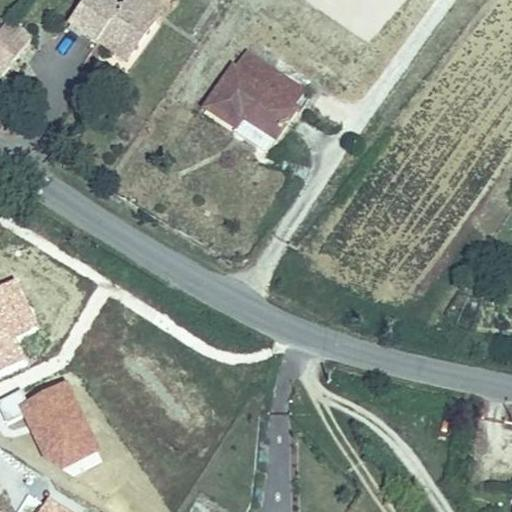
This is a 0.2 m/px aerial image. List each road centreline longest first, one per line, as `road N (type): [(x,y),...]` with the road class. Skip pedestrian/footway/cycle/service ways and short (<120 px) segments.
road 1 (tertiary): [(511,380),(356,342),(263,308),(160,254),(0,150)]
road 2 (unknown): [(263,308),(357,152),(479,0)]
